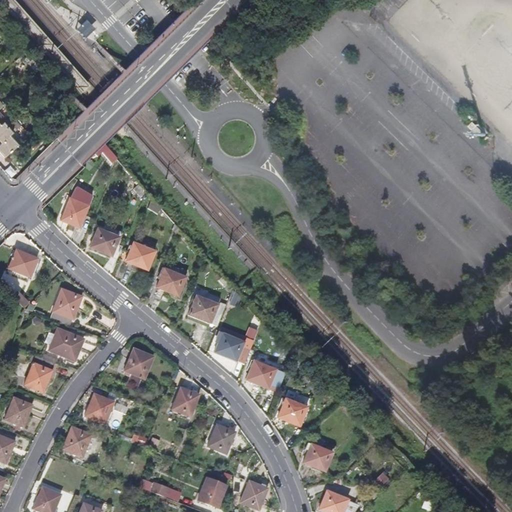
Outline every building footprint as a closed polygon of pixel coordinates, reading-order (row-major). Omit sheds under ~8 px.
[(0,0),(0,1),(7,9),(61,70),(72,83),(81,94),(91,85),(15,0),(0,0)] [(86,22),(78,30),(86,39),(95,31),(86,22)] [(34,63),(30,67),(36,73),(40,69),(34,63)] [(0,135),(9,127),(14,122),(10,117),(7,120),(0,112),(0,135)] [(0,152),(5,158),(18,145),(10,136),(13,132),(9,127),(0,135),(0,152)] [(146,192),(139,184),(134,189),(140,197),(146,192)] [(61,221),(79,228),(93,196),(76,188),(71,201),(69,200),(61,221)] [(161,208),(152,198),(148,209),(157,215),(161,208)] [(90,248),(111,257),(119,238),(97,229),(90,248)] [(125,262),(147,271),(155,253),(133,244),(125,262)] [(8,269),(30,278),(34,268),(37,269),(40,261),(16,251),(8,269)] [(156,288),(178,297),(186,279),(163,269),(156,288)] [(58,320),(69,324),(70,319),(72,320),(81,298),(61,290),(52,312),(60,315),(58,320)] [(16,300),(24,309),(29,304),(20,296),(16,300)] [(217,327),(225,306),(218,303),(217,306),(195,297),(188,315),(217,327)] [(83,340),(65,332),(58,329),(49,351),(56,354),(74,362),(83,340)] [(244,365),(250,350),(242,347),(243,343),(222,335),(215,353),(244,365)] [(128,383),(141,388),(153,358),(133,350),(124,374),(130,376),(128,383)] [(43,355),(41,359),(47,362),(54,364),(56,360),(43,355)] [(41,359),(32,356),(29,363),(32,364),(24,385),(42,393),(48,380),(51,381),(57,366),(54,364),(47,362),(41,359)] [(277,393),(285,374),(253,362),(246,380),(277,393)] [(171,410),(190,418),(199,396),(180,388),(171,410)] [(85,417),(104,425),(113,403),(93,395),(85,417)] [(5,420),(22,427),(31,406),(13,399),(5,420)] [(277,418),(299,427),(306,409),(285,400),(277,418)] [(208,447),(226,455),(235,433),(217,426),(208,447)] [(62,450),(82,458),(91,436),(71,428),(62,450)] [(0,467),(3,469),(5,465),(6,465),(15,443),(0,436),(0,467)] [(303,464),(324,473),(331,454),(306,444),(304,450),(307,451),(303,464)] [(198,501),(217,508),(226,486),(207,478),(198,501)] [(239,503),(258,511),(267,489),(248,482),(239,503)] [(153,484),(150,492),(151,492),(163,497),(166,489),(153,484)] [(343,511),(347,501),(342,499),(344,494),(326,486),(320,500),(323,502),(319,511),(322,511),(343,511)] [(33,509),(39,511),(53,511),(60,495),(42,488),(33,509)] [(150,492),(144,490),(142,497),(148,499),(151,492),(150,492)] [(353,511),(357,505),(347,501),(343,511),(353,511)]
